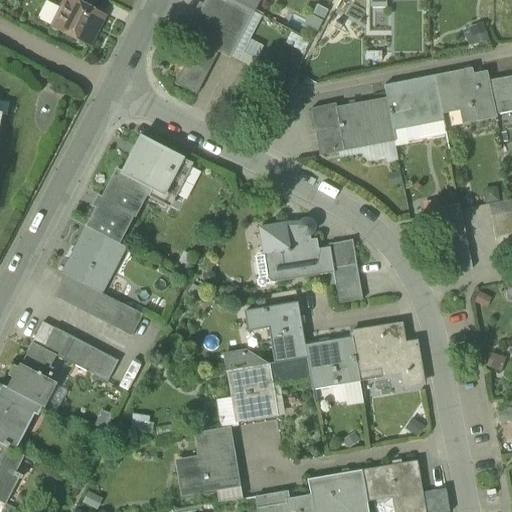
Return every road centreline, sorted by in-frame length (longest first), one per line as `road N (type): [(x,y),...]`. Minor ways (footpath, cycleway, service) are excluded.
road 1 (residential): [(116,91),(353,216),(410,270),(425,300)]
road 2 (residential): [(0,317),(116,91)]
road 3 (residential): [(454,442),(257,475)]
road 4 (residential): [(425,300),(454,442)]
road 5 (residential): [(116,91),(0,33)]
